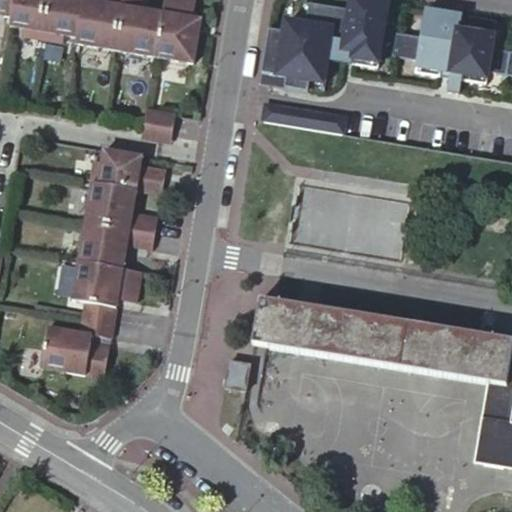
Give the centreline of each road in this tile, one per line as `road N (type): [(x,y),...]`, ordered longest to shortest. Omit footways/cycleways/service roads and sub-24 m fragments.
road 1 (residential): [(241,0),(177,372),(149,406)]
road 2 (residential): [(149,406),(282,511)]
